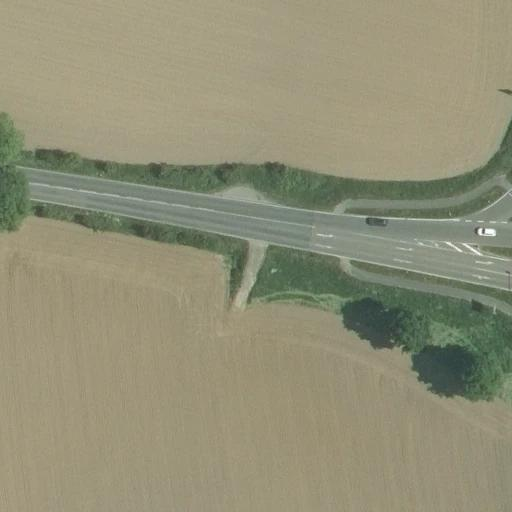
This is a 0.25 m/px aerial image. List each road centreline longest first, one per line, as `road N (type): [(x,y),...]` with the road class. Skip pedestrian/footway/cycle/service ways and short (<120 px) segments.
road 1 (secondary): [(163,207),(511,279)]
road 2 (secondary): [(445,235),(163,207)]
road 3 (secondary): [(0,181),(163,207)]
